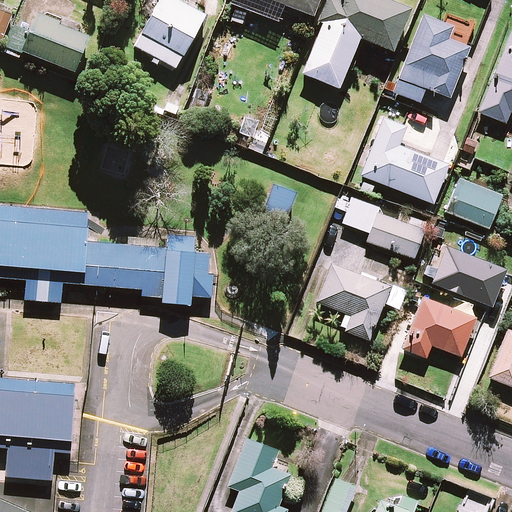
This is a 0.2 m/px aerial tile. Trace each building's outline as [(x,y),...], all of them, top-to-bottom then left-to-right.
[(194,0),(184,0),(181,5),(171,0),(155,0),(131,47),(173,69),(201,16),(193,11),(198,2),(194,0)] [(261,0),(271,4),(265,19),(275,24),(281,8),(307,18),(314,0),(261,0)] [(406,12),(379,0),(325,0),(316,23),(321,25),(299,74),(333,90),(356,40),(387,53),(406,12)] [(0,10),(0,42),(0,43),(13,17),(0,10)] [(86,37),(26,14),(20,30),(11,27),(3,47),(71,73),(86,37)] [(448,27),(420,17),(390,94),(416,104),(422,90),(446,99),(465,48),(443,40),(448,27)] [(511,31),(510,30),(476,114),(502,125),(507,114),(511,115),(511,31)] [(206,93),(194,89),(188,109),(201,112),(206,93)] [(402,129),(380,120),(358,176),(430,205),(445,167),(395,147),(402,129)] [(266,137),(250,131),(243,148),(260,154),(266,137)] [(498,197),(455,180),(442,213),(485,230),(498,197)] [(292,193),(271,185),(261,209),(283,217),(292,193)] [(89,200),(0,193),(0,268),(30,271),(28,291),(61,294),(63,271),(213,283),(216,244),(87,234),(89,200)] [(423,225),(350,199),(341,225),(367,234),(364,243),(411,259),(423,225)] [(386,288),(329,266),(314,304),(344,315),(338,330),(366,341),(386,288)] [(484,291),(468,284),(462,300),(477,306),(484,291)] [(405,291),(391,286),(383,307),(397,313),(405,291)] [(472,319),(418,299),(398,350),(422,359),(427,346),(457,358),(472,319)] [(511,334),(503,331),(485,379),(511,389),(511,388),(511,334)] [(81,369),(0,365),(0,438),(5,438),(4,467),(58,470),(60,444),(77,445),(81,369)] [(274,450),(243,439),(227,484),(237,488),(228,511),(283,511),(285,508),(275,504),(287,472),(269,466),(274,450)] [(343,511),(353,486),(333,479),(320,511),(343,511)] [(0,487),(0,511),(44,511),(46,508),(0,487)] [(412,511),(416,502),(398,495),(393,508),(376,502),(371,511),(412,511)]
